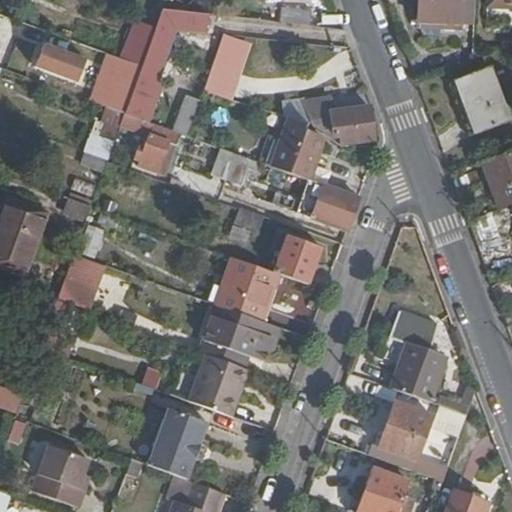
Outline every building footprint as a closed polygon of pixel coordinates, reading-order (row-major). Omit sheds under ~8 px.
[(462,0),(417,0),(418,27),(453,26),(463,26),(462,0)] [(180,9),(161,6),(156,18),(152,30),(168,35),(172,24),(204,28),(206,12),(180,9)] [(280,22),(310,26),(311,12),(281,8),(280,22)] [(151,81),(168,35),(152,30),(140,66),(136,78),(151,82),(151,81)] [(37,44),(31,72),(77,82),(83,53),(37,44)] [(128,62),(109,55),(105,66),(115,70),(124,73),(128,62)] [(115,70),(102,106),(123,112),(136,78),(140,66),(128,62),(124,73),(115,70)] [(239,70),(214,62),(202,93),(228,101),(239,70)] [(506,121),(487,71),(448,85),(466,135),(506,121)] [(155,83),(151,81),(151,82),(136,78),(123,112),(142,119),(155,83)] [(306,124),(327,137),(339,136),(340,143),(372,140),(368,109),(331,113),(329,98),(302,101),(304,123),(306,124)] [(123,112),(118,124),(150,135),(138,167),(156,173),(168,141),(177,145),(181,134),(142,119),(123,112)] [(303,132),(306,124),(304,123),(287,118),(270,166),(310,180),(322,140),(303,132)] [(106,158),(111,141),(89,134),(84,151),(106,158)] [(211,174),(226,180),(236,153),(221,148),(211,174)] [(511,152),(482,164),(500,211),(511,206),(511,152)] [(236,153),(226,180),(248,188),(258,161),(236,153)] [(312,219),(348,231),(359,199),(320,184),(319,187),(312,184),(310,189),(316,191),(321,193),(312,219)] [(300,215),(312,219),(321,193),(316,191),(310,189),(300,215)] [(67,198),(62,213),(82,220),(88,206),(67,198)] [(44,214),(5,200),(0,214),(0,266),(22,275),(44,214)] [(259,232),(265,217),(239,207),(233,223),(259,232)] [(82,255),(99,256),(101,228),(84,227),(82,255)] [(277,275),(308,286),(322,248),(286,235),(273,273),(277,275)] [(216,306),(260,323),(277,275),(273,273),(232,258),(216,306)] [(65,273),(57,297),(88,308),(96,284),(65,273)] [(71,305),(56,300),(39,347),(60,355),(66,336),(60,334),(71,305)] [(411,344),(394,388),(431,402),(447,358),(432,352),(443,324),(403,309),(392,337),(411,344)] [(244,389),(250,372),(206,355),(189,402),(228,417),(239,387),(244,389)] [(156,390),(162,371),(147,366),(141,385),(156,390)] [(0,387),(0,407),(15,413),(21,395),(0,387)] [(228,417),(233,419),(244,389),(239,387),(228,417)] [(414,469),(444,480),(448,468),(418,458),(434,415),(398,402),(380,446),(371,443),(368,452),(414,469)] [(187,454),(191,442),(199,419),(160,405),(147,440),(187,454)] [(453,424),(457,412),(444,407),(439,419),(453,424)] [(463,428),(468,416),(458,412),(453,424),(463,428)] [(178,479),(185,459),(187,454),(147,440),(138,464),(178,479)] [(187,454),(195,458),(199,446),(191,442),(187,454)] [(89,462),(49,448),(32,492),(73,506),(89,462)] [(398,511),(410,481),(374,467),(362,499),(357,497),(351,511),(353,511),(398,511)] [(170,511),(218,511),(224,496),(187,482),(178,504),(174,502),(170,511)] [(485,511),(488,504),(455,492),(447,511),(485,511)] [(4,511),(10,498),(0,493),(0,511),(4,511)]
